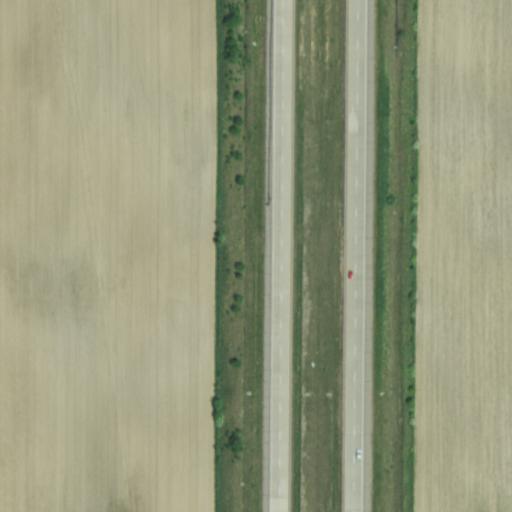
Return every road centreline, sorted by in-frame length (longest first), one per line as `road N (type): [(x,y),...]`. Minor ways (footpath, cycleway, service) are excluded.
road 1 (motorway): [(355,511),(361,0)]
road 2 (motorway): [(280,0),(277,511)]
